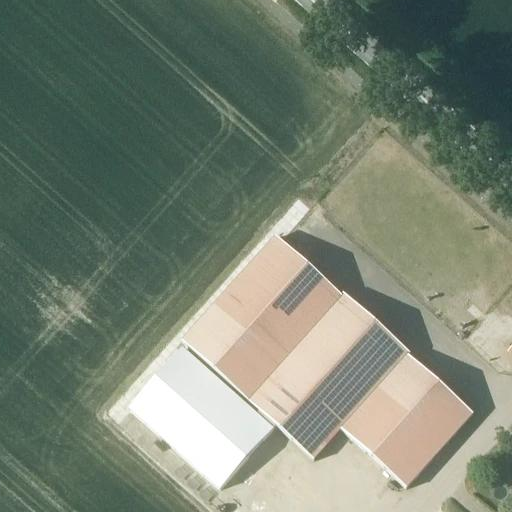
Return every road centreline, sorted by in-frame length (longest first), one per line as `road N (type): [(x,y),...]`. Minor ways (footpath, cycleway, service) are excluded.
road 1 (secondary): [(511,173),(315,0)]
road 2 (track): [(511,405),(416,511)]
